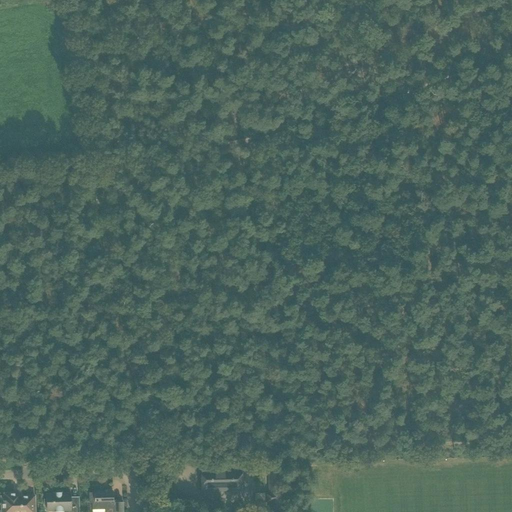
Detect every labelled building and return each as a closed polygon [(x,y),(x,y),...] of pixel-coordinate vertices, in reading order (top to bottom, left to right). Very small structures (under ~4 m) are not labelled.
[(281,511),(281,468),(268,468),(268,492),(264,492),(264,504),(269,504),(268,511),(281,511)] [(241,490),(241,469),(201,470),(201,491),(241,490)] [(89,493),(89,503),(92,503),(92,510),(112,510),(111,511),(123,511),(123,503),(115,503),(115,501),(113,501),(113,491),(108,491),(108,493),(104,493),(104,491),(94,492),(94,493),(89,493)] [(46,494),(46,500),(44,500),(44,506),(46,506),(46,511),(53,511),(63,511),(70,511),(69,511),(79,511),(79,507),(79,497),(70,497),(70,494),(62,494),(62,492),(54,493),(54,494),(46,494)] [(34,511),(34,506),(34,496),(20,497),(20,494),(4,494),(4,497),(1,497),(1,511),(34,511)]
